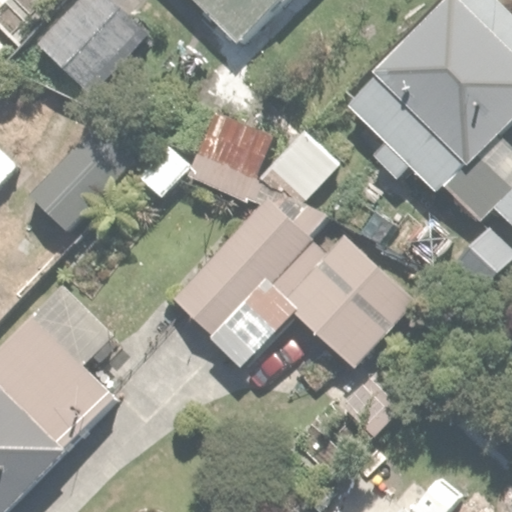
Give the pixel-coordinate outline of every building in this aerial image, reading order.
[(125,0),(72,0),(34,37),(94,97),(158,33),(125,0)] [(204,0),(245,41),(288,0),(204,0)] [(472,0),(447,0),(352,95),(390,133),(377,146),(404,173),(418,159),(480,222),(511,189),(511,149),(495,132),(511,115),(511,35),(510,38),(472,0)] [(190,165),(260,199),(179,296),(221,332),(265,280),(361,360),(416,294),(306,202),(342,159),(302,125),(287,144),(217,110),(190,165)] [(32,185),(71,223),(136,157),(97,118),(32,185)] [(0,181),(22,159),(0,137),(0,181)] [(37,307),(0,343),(0,510),(63,448),(52,436),(109,380),(37,307)] [(313,503),(322,511),(379,511),(381,511),(342,473),(313,503)] [(413,511),(401,502),(392,511),(413,511)]
